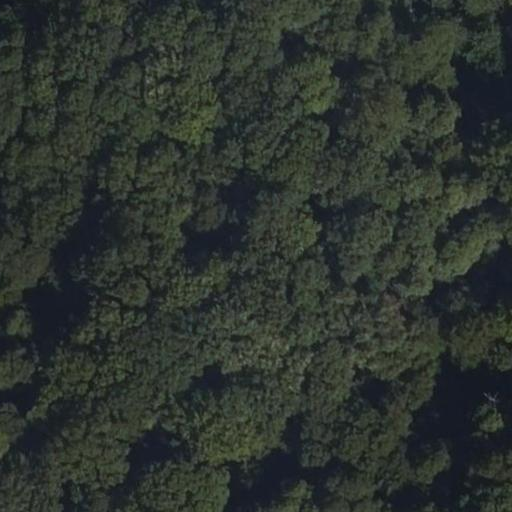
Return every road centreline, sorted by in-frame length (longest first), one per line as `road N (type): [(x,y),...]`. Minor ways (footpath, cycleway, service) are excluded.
road 1 (track): [(394,511),(302,407),(248,375),(188,370),(0,386)]
road 2 (track): [(511,214),(403,0)]
